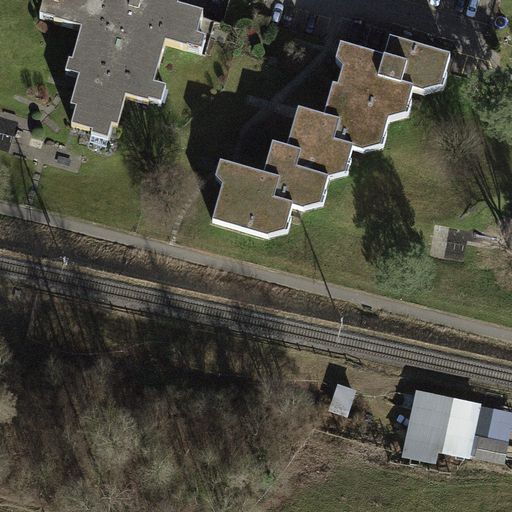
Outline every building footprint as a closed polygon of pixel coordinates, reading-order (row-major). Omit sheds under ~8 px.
[(131,0),(84,0),(83,4),(68,0),(61,0),(60,4),(57,3),(55,10),(59,11),(55,25),(82,33),(73,65),(83,68),(71,108),(77,110),(72,127),(93,132),(90,142),(106,147),(112,126),(118,128),(127,99),(149,105),(166,46),(188,52),(191,39),(197,40),(204,19),(178,11),(180,4),(167,0),(165,0),(146,0),(144,11),(141,10),(143,3),(134,0),(132,8),(129,7),(131,0)] [(266,36),(271,19),(256,15),(251,31),(266,36)] [(338,90),(338,91),(365,99),(360,114),(389,122),(394,106),(408,110),(413,93),(424,96),(429,79),(443,83),(450,59),(390,42),(385,61),(349,51),(338,90)] [(287,150),(287,151),(301,155),(296,171),(329,180),(334,164),(348,168),(353,151),(364,154),(369,137),(383,141),(389,122),(360,114),(365,99),(338,91),(338,90),(333,88),(324,119),(299,112),(287,150)] [(213,223),(269,239),(274,222),(288,226),(293,209),(304,212),(309,195),(323,199),(329,180),(296,171),(301,155),(287,151),(287,150),(273,146),(264,177),(229,167),(213,223)] [(472,439),(479,410),(417,396),(403,456),(438,461),(438,452),(465,458),(467,455),(504,462),(506,444),(472,439)] [(511,420),(511,417),(479,410),(472,439),(506,444),(511,420)]
